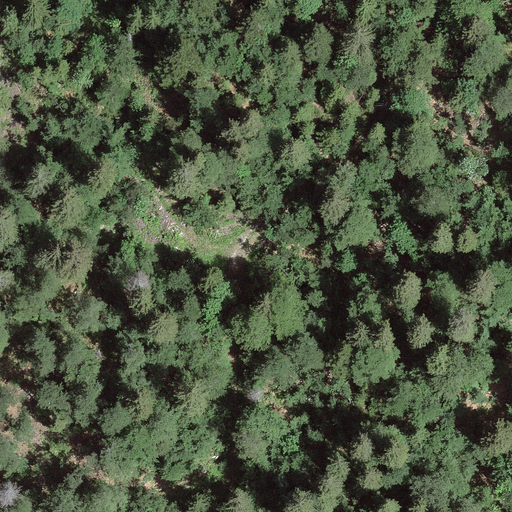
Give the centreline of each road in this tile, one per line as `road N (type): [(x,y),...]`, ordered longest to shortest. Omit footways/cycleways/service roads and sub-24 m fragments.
road 1 (track): [(439,0),(426,48),(371,136),(312,190),(220,252)]
road 2 (track): [(220,252),(180,219),(136,148),(108,47),(110,0)]
road 3 (track): [(220,252),(241,414),(222,511)]
road 4 (track): [(220,252),(92,239),(0,210)]
